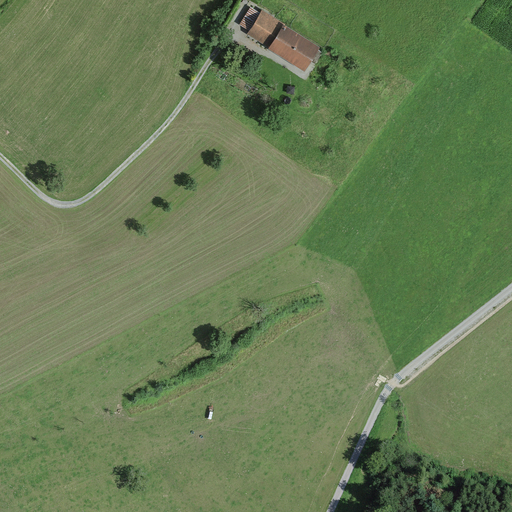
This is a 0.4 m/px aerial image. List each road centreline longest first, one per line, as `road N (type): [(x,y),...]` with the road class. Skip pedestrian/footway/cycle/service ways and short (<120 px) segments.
road 1 (track): [(0,159),(47,199),(80,201),(147,143),(230,36)]
road 2 (track): [(511,299),(388,387),(332,511)]
